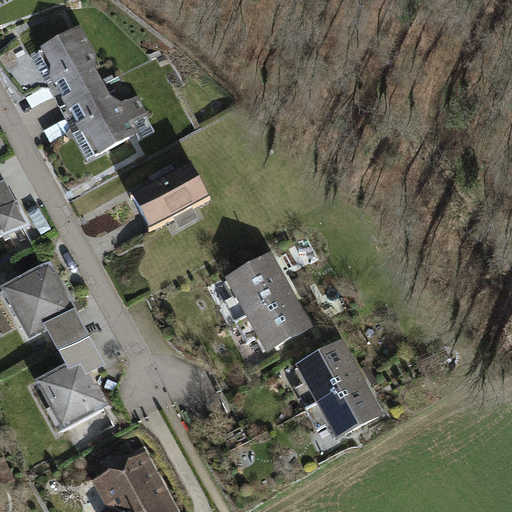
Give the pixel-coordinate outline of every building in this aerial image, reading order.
[(79,31),(44,51),(53,68),(53,80),(67,105),(101,87),(93,73),(93,56),(79,31)] [(109,101),(101,87),(67,105),(81,131),(73,135),(87,161),(136,135),(131,125),(146,117),(136,99),(121,108),(109,101)] [(130,198),(149,234),(210,200),(191,164),(175,173),(172,166),(155,175),(159,182),(130,198)] [(0,232),(5,230),(7,235),(25,225),(3,185),(0,185),(0,232)] [(289,294),(270,260),(230,282),(238,296),(225,303),(236,324),(289,294)] [(49,269),(12,289),(25,313),(20,316),(31,336),(45,328),(58,351),(85,336),(49,269)] [(299,279),(293,282),(302,298),(307,295),(299,279)] [(289,294),(236,324),(247,345),(260,338),(268,352),(309,329),(289,294)] [(69,370),(42,385),(64,426),(103,404),(81,363),(93,357),(85,342),(61,355),(69,370)] [(306,411),(360,382),(341,347),(300,368),(308,383),(295,390),(306,411)] [(369,366),(364,369),(373,385),(378,382),(369,366)] [(379,417),(360,382),(306,411),(317,431),(331,424),(338,439),(379,417)] [(172,511),(143,458),(99,482),(106,495),(92,502),(97,511),(172,511)]
